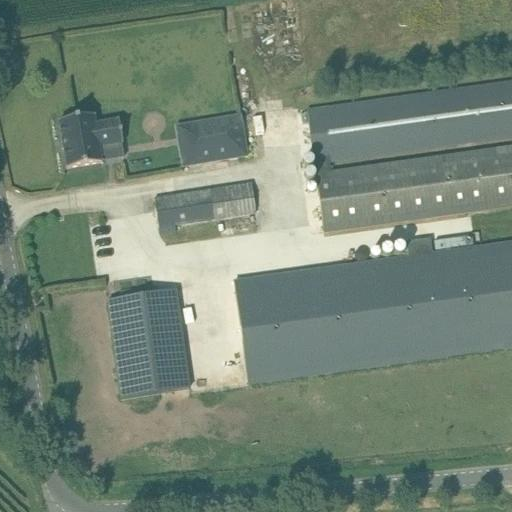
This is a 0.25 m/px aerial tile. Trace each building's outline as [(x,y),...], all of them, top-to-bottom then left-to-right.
[(321,235),(511,208),(511,147),(329,173),(328,165),(511,139),(511,82),(306,112),(306,116),(301,115),(302,125),(308,125),(321,235)] [(93,116),(58,122),(66,170),(101,164),(98,148),(122,144),(118,121),(95,125),(93,116)] [(190,126),(197,165),(246,157),(239,118),(190,126)] [(153,200),(158,230),(174,227),(254,215),(250,186),(153,200)] [(409,259),(238,283),(252,384),(511,347),(511,244),(434,256),(432,239),(407,242),(409,259)] [(174,291),(107,302),(121,401),(188,390),(187,377),(174,291)]
